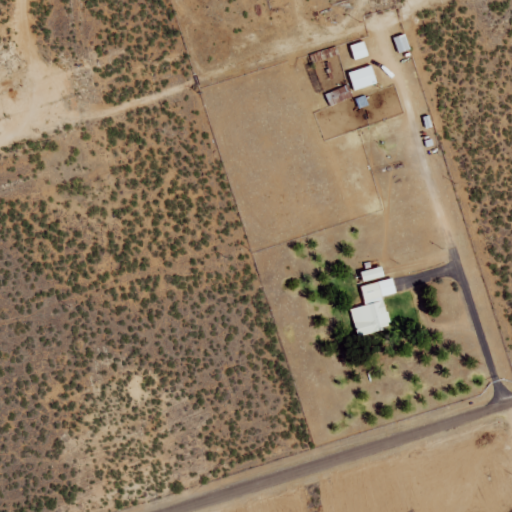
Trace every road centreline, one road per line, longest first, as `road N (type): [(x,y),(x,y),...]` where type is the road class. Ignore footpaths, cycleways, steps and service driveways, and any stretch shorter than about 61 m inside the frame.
road 1 (track): [(486,0),(0,152)]
road 2 (residential): [(187,511),(511,402)]
